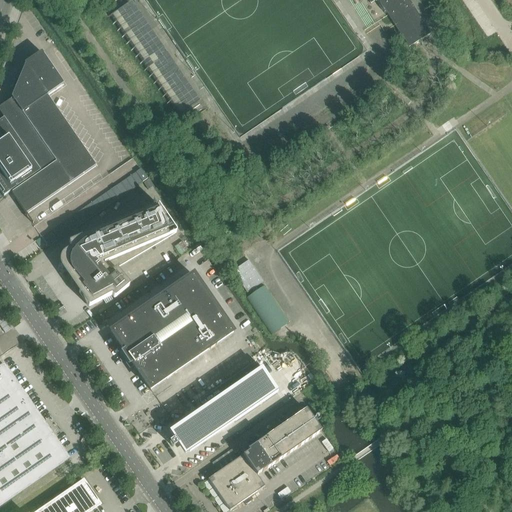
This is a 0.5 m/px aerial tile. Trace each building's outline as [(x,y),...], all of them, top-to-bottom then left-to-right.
[(367,0),(370,4),(376,0),(384,13),(386,12),(408,48),(430,35),(407,0),(367,0)] [(200,105),(131,5),(111,18),(178,119),(200,105)] [(27,215),(96,167),(47,97),(64,85),(41,53),(24,64),(25,65),(11,98),(12,100),(0,107),(0,113),(3,119),(0,121),(0,136),(2,140),(0,141),(0,191),(4,197),(40,172),(41,173),(11,194),(27,216),(27,215)] [(147,179),(140,169),(136,173),(142,183),(147,179)] [(142,183),(136,173),(131,176),(137,186),(142,183)] [(137,186),(131,176),(126,180),(132,189),(137,186)] [(132,189),(126,180),(121,183),(128,193),(132,189)] [(128,193),(121,183),(116,186),(123,196),(128,193)] [(123,196),(116,186),(111,190),(118,200),(123,196)] [(118,200),(111,190),(106,193),(113,203),(118,200)] [(113,203),(106,193),(101,197),(108,207),(113,203)] [(108,207),(101,197),(96,200),(103,210),(108,207)] [(103,210),(96,200),(91,203),(98,213),(103,210)] [(117,270),(117,269),(175,235),(176,234),(176,233),(176,232),(155,202),(154,202),(154,201),(153,201),(153,202),(121,221),(79,239),(70,243),(69,243),(69,244),(69,245),(71,249),(62,255),(61,256),(61,257),(60,258),(60,259),(60,260),(60,261),(59,261),(59,263),(60,263),(60,264),(60,265),(61,267),(61,268),(88,307),(89,307),(90,307),(110,296),(111,296),(112,297),(113,298),(114,298),(115,298),(128,287),(129,287),(129,286),(129,285),(117,271),(117,270)] [(98,213),(91,203),(86,207),(93,217),(98,213)] [(93,217),(86,207),(81,210),(88,220),(93,217)] [(88,220),(81,210),(76,214),(83,224),(88,220)] [(83,224),(76,214),(71,217),(78,227),(83,224)] [(78,227),(71,217),(66,220),(73,230),(78,227)] [(73,230),(66,220),(61,224),(68,234),(73,230)] [(68,234),(61,224),(56,227),(63,237),(68,234)] [(63,237),(56,227),(51,231),(58,241),(63,237)] [(58,241),(51,231),(47,234),(53,244),(58,241)] [(53,244),(47,234),(42,237),(49,247),(53,244)] [(263,283),(248,261),(232,272),(247,294),(251,291),(254,294),(246,299),(271,336),(289,323),(264,287),(258,291),(256,288),(263,283)] [(233,334),(193,276),(152,304),(151,304),(143,310),(110,333),(123,351),(120,354),(123,358),(126,364),(130,361),(133,366),(150,391),(208,351),(216,345),(233,334)] [(13,328),(0,309),(0,326),(5,334),(13,328)] [(202,410),(169,433),(174,440),(169,443),(173,448),(177,445),(185,456),(217,433),(222,430),(231,423),(233,422),(259,404),(261,403),(276,393),(276,392),(256,362),(197,403),(202,410)] [(4,365),(0,368),(0,509),(70,461),(50,432),(4,365)] [(262,473),(321,432),(306,410),(252,448),(247,451),(249,453),(243,457),(243,456),(216,475),(208,481),(229,511),(243,502),(245,505),(249,503),(253,500),(251,497),(264,487),(256,476),(262,472),(262,473)] [(91,511),(100,506),(83,481),(38,511),(91,511)]
